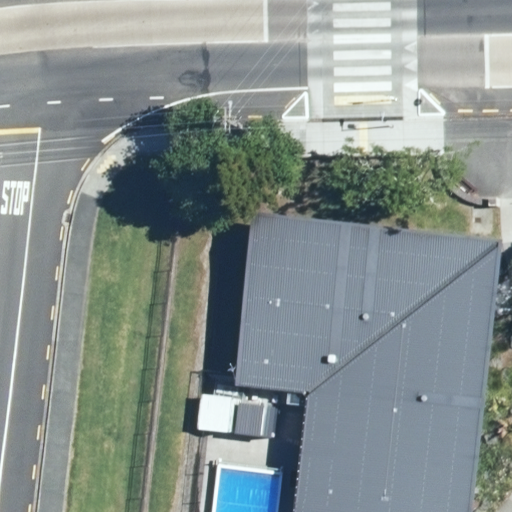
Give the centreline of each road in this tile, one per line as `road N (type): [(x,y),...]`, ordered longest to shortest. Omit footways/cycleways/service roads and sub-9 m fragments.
road 1 (tertiary): [(49,54),(511,31)]
road 2 (residential): [(0,449),(49,54)]
